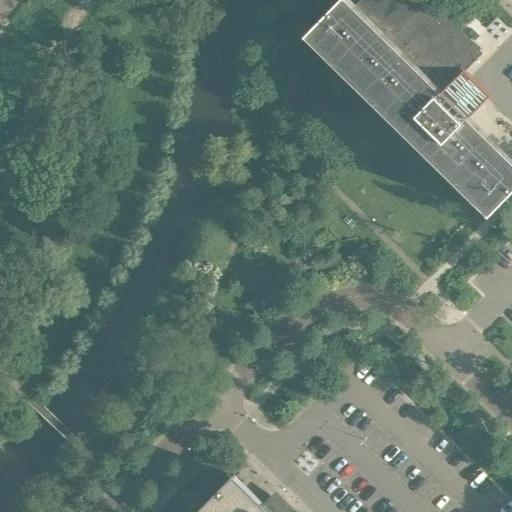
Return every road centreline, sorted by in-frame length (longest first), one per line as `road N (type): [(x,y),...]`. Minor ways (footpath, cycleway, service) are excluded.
road 1 (residential): [(218,413),(318,314),(366,298),(401,308),(511,418)]
road 2 (residential): [(477,511),(351,388),(322,415)]
road 3 (residential): [(120,511),(218,413)]
